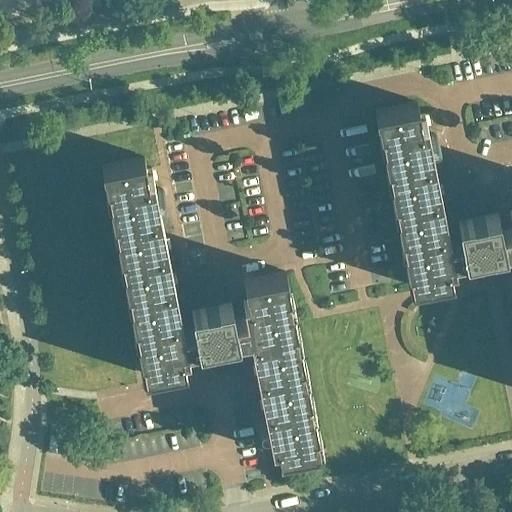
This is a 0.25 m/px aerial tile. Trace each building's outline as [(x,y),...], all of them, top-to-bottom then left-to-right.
[(313,107),(310,93),(288,98),(291,111),(313,107)] [(511,190),(510,191),(511,201),(511,209),(508,210),(511,227),(501,229),(497,212),(484,215),(481,196),(473,198),(466,199),(470,218),(446,222),(433,158),(433,157),(426,125),(424,113),(418,114),(415,102),(374,110),(403,256),(409,283),(409,285),(450,276),(448,266),(454,265),(453,259),(477,255),(481,273),(488,272),(495,270),(492,252),(511,247),(511,190)] [(274,144),(277,166),(294,163),(290,141),(274,144)] [(294,323),(284,272),(244,280),(247,298),(218,304),(214,285),(199,288),(203,307),(179,312),(164,238),(150,168),(145,169),(142,156),(100,165),(139,359),(142,374),(184,366),(181,355),(187,354),(186,349),(211,344),(214,363),(229,360),(225,341),(249,336),(270,445),(276,444),(278,455),(319,446),(294,323)] [(282,197),(297,194),(293,179),(279,182),(282,197)]
